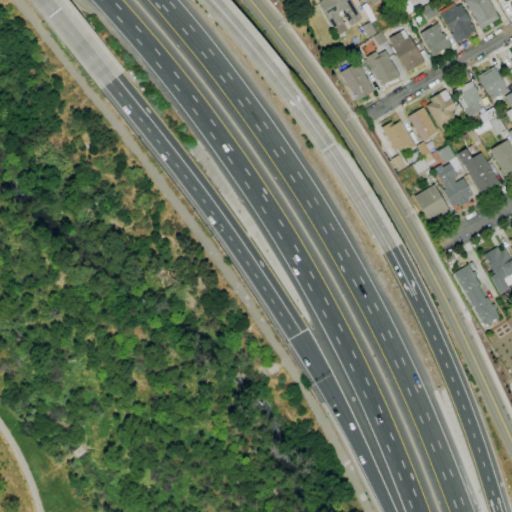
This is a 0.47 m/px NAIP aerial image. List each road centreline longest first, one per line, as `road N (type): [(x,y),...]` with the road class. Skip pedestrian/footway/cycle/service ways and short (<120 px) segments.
road 1 (tertiary): [(511,435),(385,185),(251,0)]
road 2 (motorway): [(105,0),(201,113),(323,307)]
road 3 (motorway): [(461,511),(401,365),(295,179)]
road 4 (motorway): [(111,79),(295,335)]
road 5 (motorway): [(497,511),(461,402),(410,290)]
road 6 (motorway): [(410,290),(291,95)]
road 7 (motorway): [(295,179),(160,0)]
road 8 (motorway): [(323,307),(416,511)]
road 9 (motorway): [(295,335),(386,511)]
road 10 (residential): [(511,30),(369,113)]
road 11 (motorway): [(291,95),(210,0)]
